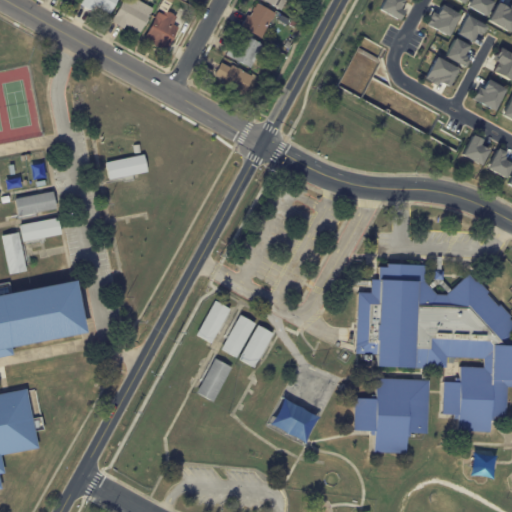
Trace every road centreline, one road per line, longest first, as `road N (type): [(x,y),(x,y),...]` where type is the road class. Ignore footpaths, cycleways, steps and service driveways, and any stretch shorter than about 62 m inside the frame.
road 1 (tertiary): [(340,0),(60,511)]
road 2 (tertiary): [(4,0),(261,143)]
road 3 (residential): [(261,143),(335,181),(443,192),(511,221)]
road 4 (residential): [(391,70),(511,143)]
